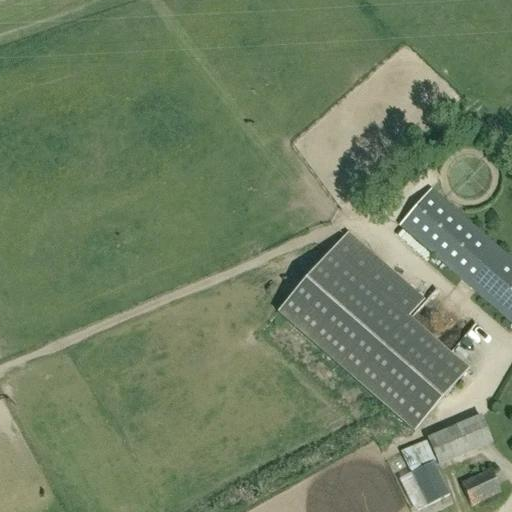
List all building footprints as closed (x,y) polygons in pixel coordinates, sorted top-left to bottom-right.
[(511,320),(511,262),(431,192),(401,227),(440,261),(503,313),(511,320)] [(468,373),(407,320),(424,300),(348,234),(277,315),(414,434),(468,373)] [(472,335),(454,349),(461,358),(480,345),(472,335)] [(491,444),(480,419),(427,441),(427,442),(436,462),(437,466),(491,444)] [(427,442),(401,454),(410,475),(411,475),(433,464),(436,462),(427,442)] [(449,496),(433,464),(411,475),(427,507),(449,496)] [(500,493),(490,471),(462,485),(472,506),(500,493)]
